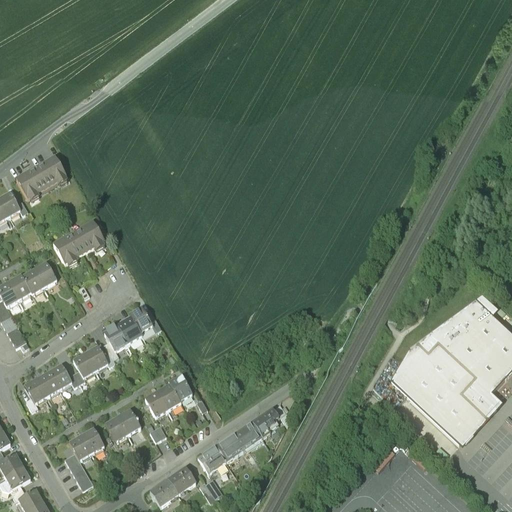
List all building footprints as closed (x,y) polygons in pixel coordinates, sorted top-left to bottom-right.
[(56,164),(17,185),(28,205),(67,183),(56,164)] [(20,216),(11,198),(0,204),(0,209),(8,223),(20,216)] [(0,228),(8,223),(0,209),(0,228)] [(94,228),(54,250),(65,270),(105,248),(94,228)] [(47,268),(34,275),(44,293),(57,286),(47,268)] [(34,275),(22,282),(31,298),(32,300),(44,293),(34,275)] [(31,298),(22,282),(21,280),(9,287),(19,305),(31,298)] [(19,305),(9,287),(0,292),(0,305),(3,304),(7,312),(19,305)] [(391,385),(463,453),(502,409),(492,398),(511,376),(511,340),(492,322),(498,315),(482,301),(410,352),(391,385)] [(7,312),(3,304),(0,305),(0,324),(17,354),(27,348),(7,312)] [(130,319),(132,323),(141,339),(153,331),(142,312),(130,319)] [(132,323),(117,332),(128,351),(142,342),(141,339),(132,323)] [(117,332),(104,338),(115,358),(128,351),(117,332)] [(108,369),(98,351),(85,358),(96,376),(108,369)] [(96,376),(85,358),(73,365),(83,383),(96,376)] [(72,388),(62,370),(49,377),(60,395),(72,388)] [(60,395),(49,377),(37,384),(47,401),(60,395)] [(192,400),(181,381),(169,388),(170,390),(180,407),(192,400)] [(47,401),(37,384),(26,391),(36,408),(47,401)] [(180,407),(170,390),(157,397),(169,416),(181,409),(180,407)] [(169,416),(157,397),(145,404),(156,423),(169,416)] [(202,413),(207,411),(204,403),(199,405),(202,413)] [(253,427),(263,442),(271,438),(267,432),(279,423),(273,413),(253,427)] [(140,432),(130,414),(117,421),(128,439),(140,432)] [(128,439),(117,421),(105,428),(115,446),(128,439)] [(227,468),(263,442),(253,427),(216,451),(227,468)] [(157,445),(168,440),(162,429),(151,434),(157,445)] [(82,439),(92,457),(106,450),(95,431),(82,439)] [(149,433),(145,436),(150,443),(154,441),(149,433)] [(4,436),(0,437),(0,454),(11,448),(4,436)] [(75,456),(80,464),(92,457),(82,439),(70,446),(75,456)] [(216,451),(196,464),(207,481),(227,468),(216,451)] [(75,456),(63,462),(81,493),(93,487),(80,464),(75,456)] [(0,468),(0,472),(6,482),(23,471),(17,459),(0,468)] [(0,488),(3,494),(8,496),(31,484),(23,471),(6,482),(6,484),(0,487),(0,488)] [(168,485),(179,502),(198,489),(187,472),(168,485)] [(212,484),(205,489),(214,504),(221,499),(212,484)] [(168,485),(149,497),(159,511),(164,511),(179,502),(168,485)] [(36,494),(18,504),(22,511),(34,511),(44,506),(36,494)]
